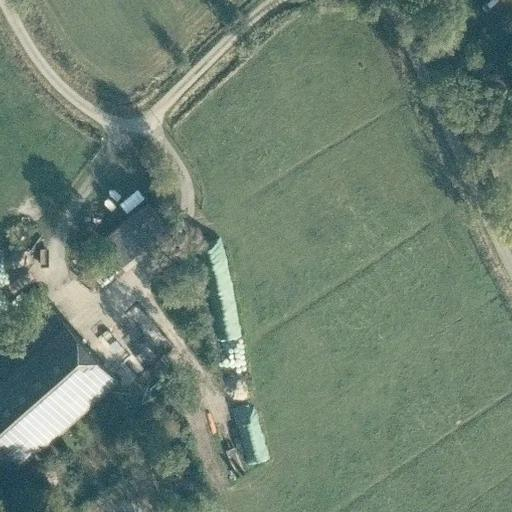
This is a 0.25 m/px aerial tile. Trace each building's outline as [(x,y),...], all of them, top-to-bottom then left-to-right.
[(276,181),(283,193),(298,183),(290,172),(276,181)] [(122,263),(172,224),(149,196),(100,235),(122,263)] [(281,218),(287,229),(310,217),(305,206),(281,218)] [(248,384),(229,242),(207,245),(227,387),(248,384)] [(114,374),(54,307),(0,354),(0,442),(9,453),(17,461),(114,374)] [(152,360),(169,354),(161,328),(147,332),(149,342),(146,343),(152,360)] [(0,460),(9,453),(0,442),(0,460)]
